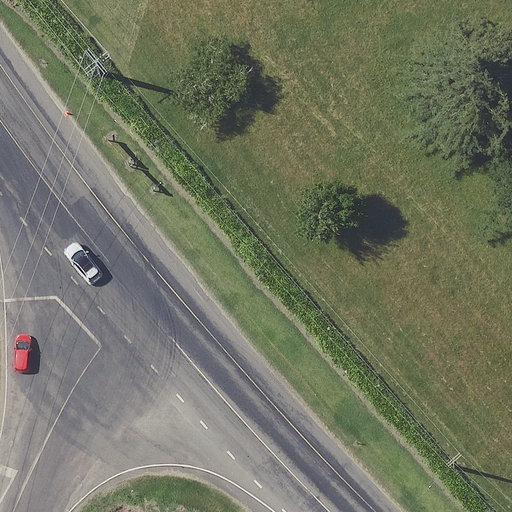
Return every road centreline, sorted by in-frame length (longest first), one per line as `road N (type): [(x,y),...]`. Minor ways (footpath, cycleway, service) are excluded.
road 1 (trunk): [(335,511),(135,293)]
road 2 (unclassified): [(135,293),(95,347),(13,511)]
road 3 (trunk): [(135,293),(0,112)]
